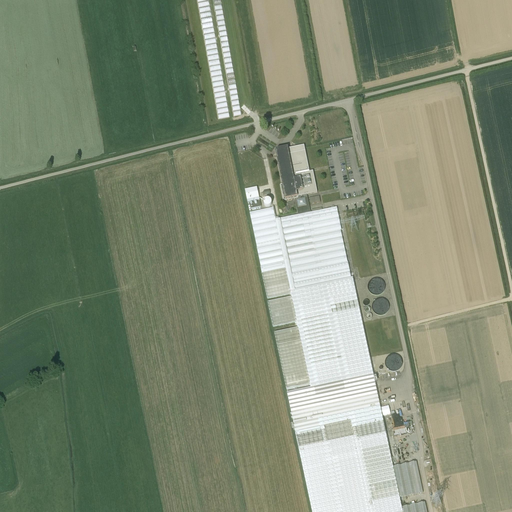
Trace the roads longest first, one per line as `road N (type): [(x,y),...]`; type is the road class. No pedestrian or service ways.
road 1 (unclassified): [(0,188),(511,58)]
road 2 (track): [(465,70),(511,289)]
